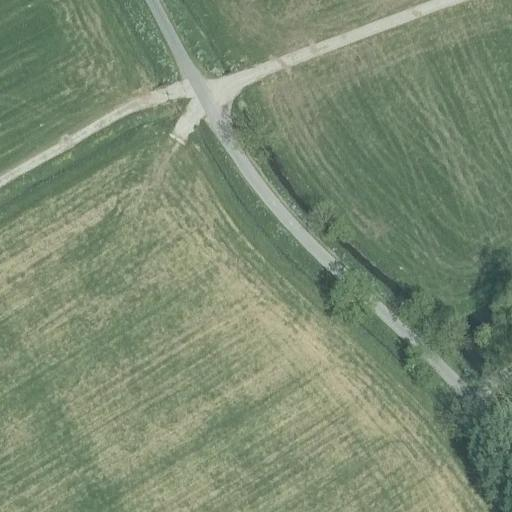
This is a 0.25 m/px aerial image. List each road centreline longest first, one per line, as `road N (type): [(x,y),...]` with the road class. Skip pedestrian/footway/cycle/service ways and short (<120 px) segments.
road 1 (unclassified): [(511,448),(284,222),(240,164),(156,0)]
road 2 (unknown): [(204,98),(470,0)]
